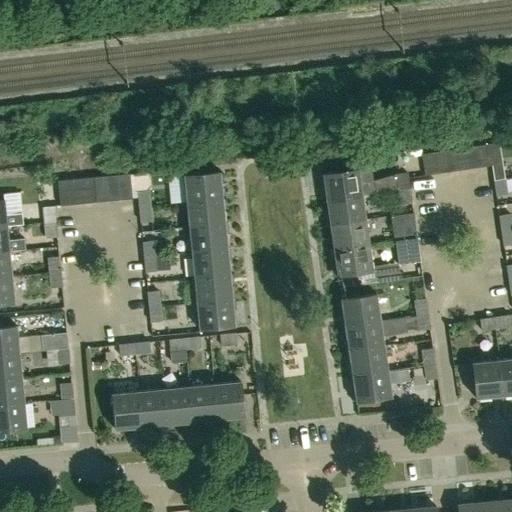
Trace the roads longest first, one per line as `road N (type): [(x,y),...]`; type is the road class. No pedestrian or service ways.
road 1 (residential): [(0,468),(63,461),(111,478),(304,459)]
road 2 (residential): [(304,459),(511,439)]
